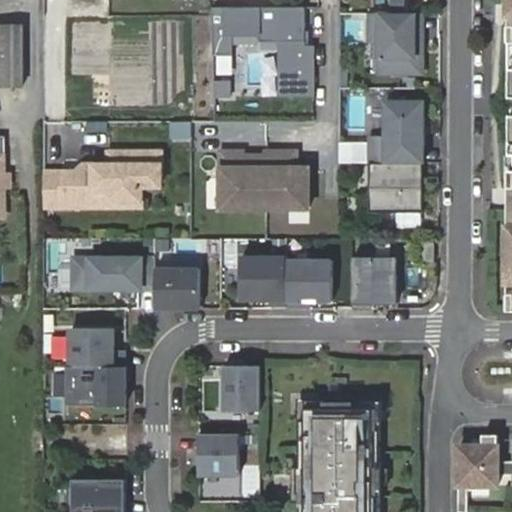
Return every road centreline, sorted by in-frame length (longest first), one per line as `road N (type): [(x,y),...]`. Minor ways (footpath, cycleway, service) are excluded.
road 1 (residential): [(161,511),(158,358),(188,331),(458,330)]
road 2 (residential): [(458,330),(462,0)]
